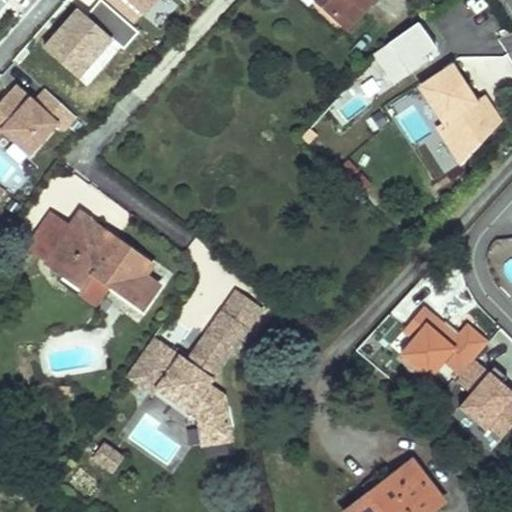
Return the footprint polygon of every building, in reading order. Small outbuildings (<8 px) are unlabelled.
[(127,46),(139,31),(100,0),(98,0),(87,15),(127,46)] [(155,0),(129,0),(144,13),(155,0)] [(347,28),(317,0),(300,0),(340,36),(347,28)] [(374,0),(317,0),(347,28),(374,0)] [(114,44),(78,13),(46,50),(81,81),(114,44)] [(437,48),(419,21),(377,51),(375,54),(395,84),(431,60),(427,55),(437,48)] [(476,102),(452,67),(422,87),(445,122),(476,102)] [(16,84),(11,91),(19,98),(24,91),(16,84)] [(11,91),(0,102),(0,133),(4,130),(16,140),(18,138),(33,151),(58,123),(64,129),(77,115),(47,89),(35,101),(24,91),(19,98),(11,91)] [(0,133),(0,147),(20,165),(33,151),(18,138),(16,140),(4,130),(0,133)] [(352,188),(337,174),(330,181),(346,196),(352,188)] [(154,264),(81,213),(71,228),(46,263),(82,289),(94,273),(111,285),(145,309),(161,286),(146,276),(154,264)] [(71,228),(51,214),(27,250),(46,263),(71,228)] [(223,254),(211,245),(205,254),(217,263),(223,254)] [(111,285),(94,273),(82,289),(100,302),(111,285)] [(261,309),(236,291),(221,312),(246,330),(261,309)] [(403,330),(415,341),(403,354),(430,379),(444,364),(459,377),(490,343),(469,324),(450,344),(430,326),(439,316),(427,304),(403,330)] [(246,330),(221,312),(191,355),(186,362),(173,352),(153,338),(128,373),(137,380),(152,384),(156,387),(198,416),(200,427),(228,422),(223,396),(207,385),(246,330)] [(191,355),(177,346),(173,352),(186,362),(191,355)] [(462,410),(488,432),(491,429),(503,439),(511,428),(511,391),(475,362),(459,381),(475,394),(462,410)] [(152,391),(156,387),(152,384),(137,380),(152,391)] [(203,444),(231,439),(228,422),(200,427),(203,444)] [(117,465),(97,451),(87,465),(107,480),(117,465)] [(429,511),(442,502),(413,462),(353,509),(355,511),(429,511)]
